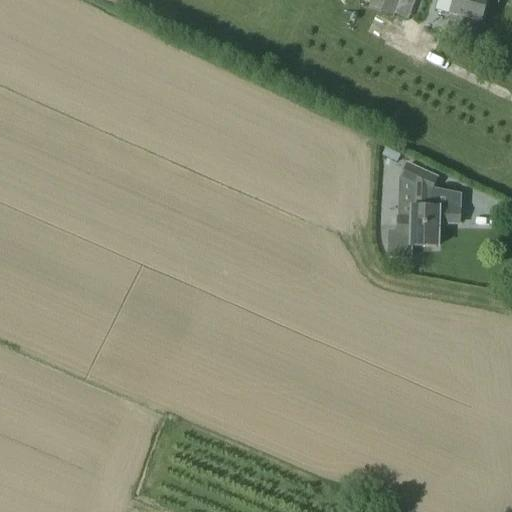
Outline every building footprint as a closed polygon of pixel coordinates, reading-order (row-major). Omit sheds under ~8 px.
[(371,0),(367,10),(391,20),(399,0),(371,0)] [(445,34),(473,41),(477,25),(480,25),(486,0),(437,0),(434,12),(448,16),(447,17),(449,18),(445,34)] [(392,27),(383,45),(423,65),(432,47),(392,27)] [(385,148),(381,156),(396,163),(400,156),(385,148)] [(388,233),(388,261),(412,262),(412,247),(438,248),(438,225),(460,225),(460,210),(441,209),(441,210),(430,209),(430,196),(438,179),(406,165),(398,182),(413,188),(413,209),(409,209),(409,216),(395,216),(395,233),(388,233)] [(511,282),(511,250),(494,249),(491,280),(511,282)]
